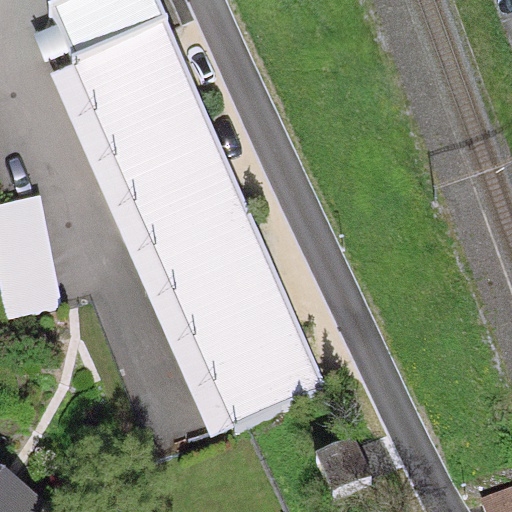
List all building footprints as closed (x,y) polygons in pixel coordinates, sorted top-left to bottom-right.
[(161,0),(49,0),(78,62),(232,422),(327,382),(161,0)] [(234,427),(232,422),(78,62),(53,72),(210,437),(234,427)] [(41,196),(0,204),(0,279),(8,319),(62,306),(41,196)] [(355,435),(317,451),(333,490),(372,474),(355,435)] [(0,511),(31,511),(40,496),(0,469),(0,511)] [(511,511),(511,487),(488,495),(493,511),(511,511)]
